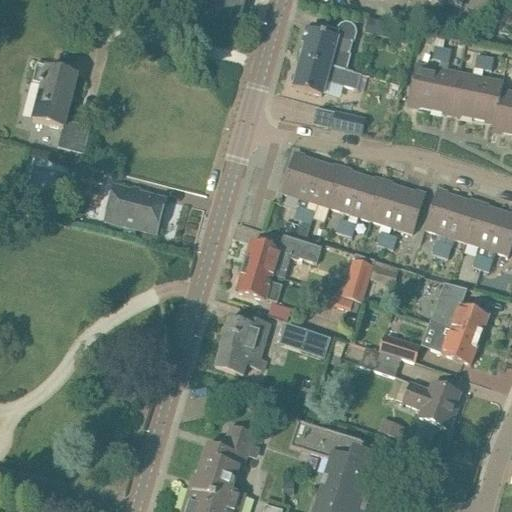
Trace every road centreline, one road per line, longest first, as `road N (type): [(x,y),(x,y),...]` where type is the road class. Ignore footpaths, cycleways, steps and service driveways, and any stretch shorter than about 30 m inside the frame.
road 1 (residential): [(133,511),(251,127)]
road 2 (residential): [(511,190),(251,127)]
road 3 (residential): [(251,127),(285,0)]
